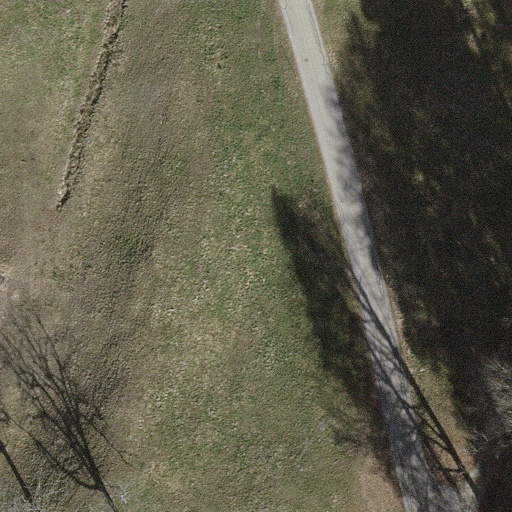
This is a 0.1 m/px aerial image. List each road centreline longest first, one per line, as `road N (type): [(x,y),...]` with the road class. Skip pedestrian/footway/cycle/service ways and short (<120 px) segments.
road 1 (unclassified): [(292,0),(343,166),(421,511)]
road 2 (track): [(511,375),(487,428),(459,459),(431,465),(403,451)]
